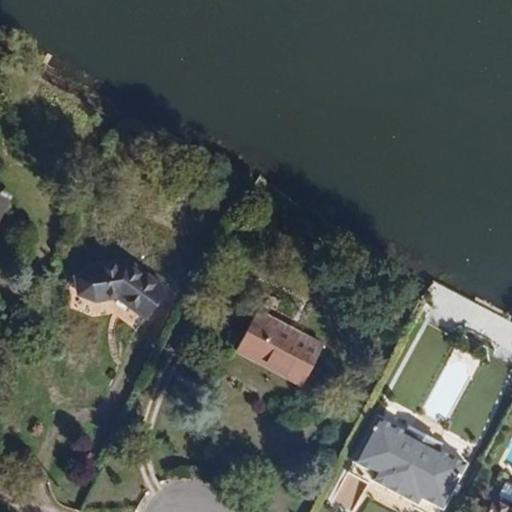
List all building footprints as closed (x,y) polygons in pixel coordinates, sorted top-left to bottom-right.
[(93,307),(117,303),(144,321),(165,290),(123,263),(82,270),(70,281),(74,300),(93,307)] [(511,356),(511,322),(439,283),(424,310),(511,356)] [(316,347),(247,313),(232,344),(245,351),(241,359),(296,387),(316,347)] [(435,511),(460,465),(432,450),(434,445),(403,429),(401,434),(372,419),(343,475),(363,485),(366,480),(413,505),(410,510),(413,511),(435,511)] [(511,511),(489,500),(483,511),(511,511)]
